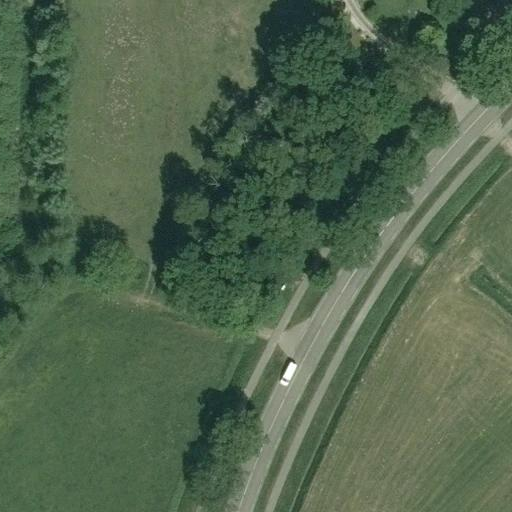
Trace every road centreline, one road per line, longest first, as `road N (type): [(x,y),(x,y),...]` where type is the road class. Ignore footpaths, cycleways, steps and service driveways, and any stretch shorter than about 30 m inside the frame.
road 1 (secondary): [(241,511),(310,345),(353,269),(414,189),(511,89)]
road 2 (track): [(0,378),(67,291),(86,282),(310,345)]
